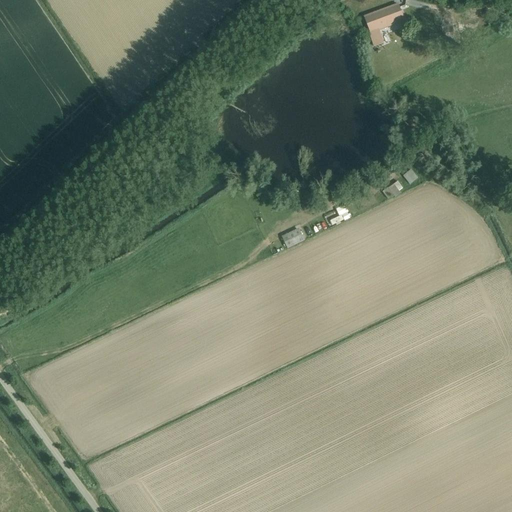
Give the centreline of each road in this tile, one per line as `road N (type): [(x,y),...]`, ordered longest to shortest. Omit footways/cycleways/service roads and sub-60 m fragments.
road 1 (unclassified): [(0,247),(267,0)]
road 2 (unclassified): [(95,511),(0,381)]
